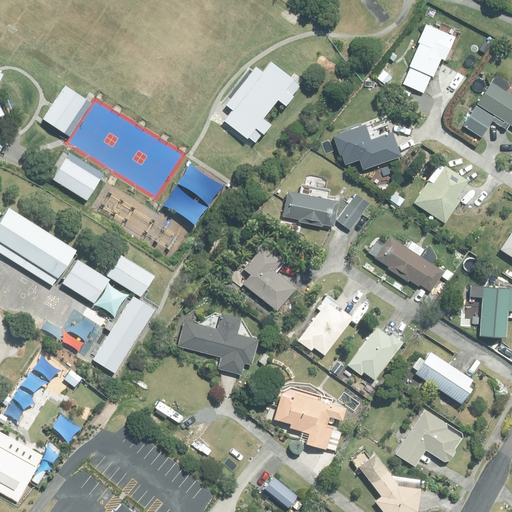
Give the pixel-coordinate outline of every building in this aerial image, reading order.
[(416,47),(418,47),(408,69),(410,69),(402,86),(422,95),(429,78),(432,79),(439,61),(443,63),(453,41),(424,29),(416,47)] [(264,63),(225,119),(246,140),(291,79),(264,63)] [(511,99),(490,85),(476,107),(511,129),(511,99)] [(61,86),(42,118),(62,133),(84,98),(61,86)] [(489,126),(483,122),(486,119),(473,111),(459,134),(476,145),(489,126)] [(363,129),(348,134),(361,173),(399,160),(391,136),(368,144),(363,129)] [(48,179),(85,204),(100,181),(58,155),(48,179)] [(434,173),(429,181),(432,184),(431,186),(427,183),(413,205),(444,226),(458,204),(455,202),(466,185),(443,170),(439,176),(434,173)] [(337,171),(333,176),(338,180),(342,175),(337,171)] [(400,198),(388,190),(383,198),(395,206),(400,198)] [(281,219),(297,222),(297,224),(321,230),(322,228),(332,230),(337,205),(287,194),(281,219)] [(355,197),(336,223),(349,233),(362,216),(368,221),(373,215),(366,210),(368,207),(355,197)] [(5,213),(0,220),(0,257),(51,290),(72,256),(5,213)] [(511,234),(499,253),(511,261),(511,234)] [(374,261),(388,270),(387,271),(407,285),(408,283),(417,290),(419,287),(429,294),(442,276),(419,259),(423,253),(410,244),(405,252),(388,240),(374,261)] [(260,251),(242,274),(248,279),(242,287),(276,314),(293,292),(272,276),(279,266),(260,251)] [(105,280),(139,300),(151,279),(117,259),(105,280)] [(107,283),(75,265),(62,288),(93,307),(107,283)] [(494,292),(495,282),(484,281),(484,290),(470,289),(469,301),(481,302),(478,339),(504,341),(506,309),(508,309),(509,293),(494,292)] [(110,335),(92,363),(113,376),(138,337),(152,314),(131,300),(113,328),(106,323),(102,329),(110,335)] [(324,307),(297,343),(310,353),(313,350),(323,358),(351,322),(341,314),(338,318),(324,307)] [(183,322),(176,348),(220,359),(216,371),(240,377),(243,366),(250,368),(257,343),(235,337),(240,322),(219,316),(216,331),(183,322)] [(375,331),(346,368),(360,378),(362,375),(373,383),(401,348),(399,346),(403,340),(387,327),(380,336),(375,331)] [(466,391),(470,385),(429,355),(423,364),(418,361),(412,370),(417,374),(415,377),(459,408),(469,394),(466,391)] [(264,356),(258,363),(264,367),(269,360),(264,356)] [(67,373),(63,381),(69,384),(74,376),(67,373)] [(279,400),(272,423),(289,428),(288,431),(308,437),(304,448),(325,454),(325,452),(334,455),(340,433),(325,429),(327,421),(341,426),(344,413),(328,408),(327,410),(320,407),(320,405),(294,397),(292,404),(279,400)] [(423,414),(395,456),(413,469),(425,453),(443,465),(448,464),(453,456),(453,453),(459,444),(444,434),(443,428),(423,414)] [(16,459),(21,450),(4,441),(0,448),(0,493),(17,503),(35,469),(16,459)] [(415,511),(418,492),(396,490),(372,459),(357,472),(380,500),(373,505),(378,511),(415,511)] [(264,493),(287,511),(296,499),(273,481),(264,493)]
